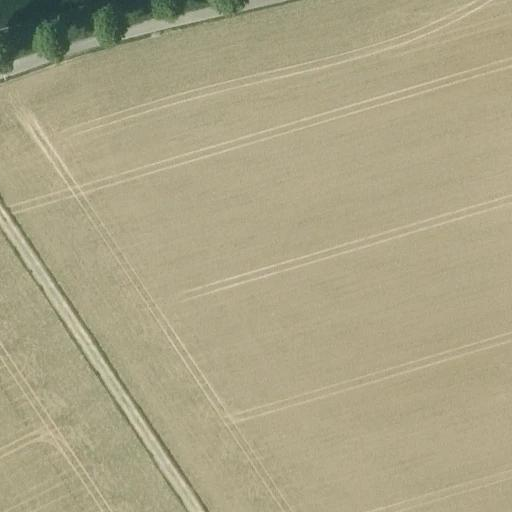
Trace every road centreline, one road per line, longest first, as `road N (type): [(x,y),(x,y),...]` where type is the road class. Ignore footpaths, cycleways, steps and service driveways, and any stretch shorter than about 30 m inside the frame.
road 1 (track): [(0,215),(199,511)]
road 2 (track): [(0,73),(79,45),(271,0)]
